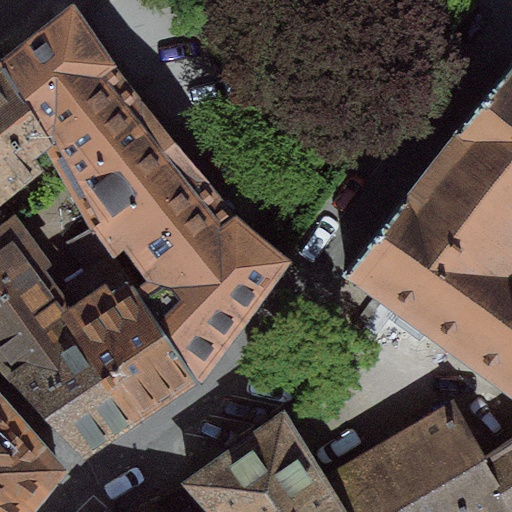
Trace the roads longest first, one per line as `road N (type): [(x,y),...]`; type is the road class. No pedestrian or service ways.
road 1 (residential): [(88,473),(222,380),(511,32)]
road 2 (residential): [(0,376),(88,473)]
